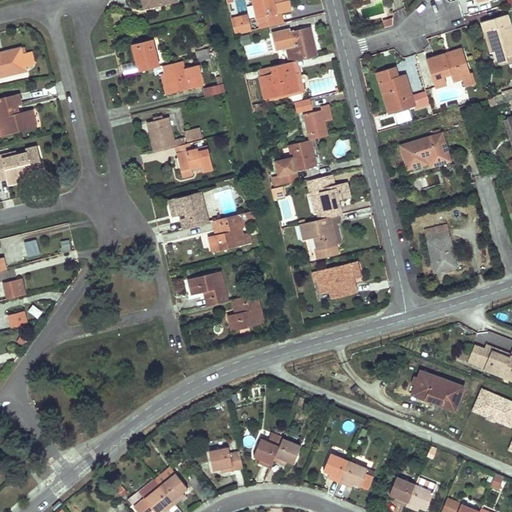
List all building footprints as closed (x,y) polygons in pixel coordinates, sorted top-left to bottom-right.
[(253,0),(258,19),(290,11),(289,6),(288,0),(275,3),(274,0),(253,0)] [(248,14),(231,18),(235,34),(252,30),(248,14)] [(511,54),(511,28),(508,14),(482,22),(483,27),(484,32),(489,30),(498,59),(499,64),(510,61),(509,56),(511,54)] [(276,50),(287,47),(290,62),(293,61),(298,60),(317,56),(312,38),(310,27),(273,36),(276,50)] [(489,30),(484,32),(493,60),(498,59),(489,30)] [(152,40),(133,44),(139,71),(159,66),(152,40)] [(20,48),(0,53),(0,76),(25,70),(25,67),(35,64),(31,52),(22,54),(20,48)] [(462,48),(445,53),(447,59),(464,53),(462,48)] [(436,56),(426,59),(435,87),(446,84),(444,76),(450,74),(453,81),(462,78),(461,75),(470,73),(464,53),(447,59),(445,53),(436,56)] [(184,60),(163,65),(169,93),(204,85),(200,65),(185,68),(184,60)] [(290,62),(259,69),(261,75),(260,76),(265,98),(300,91),(295,69),(293,61),(290,62)] [(300,67),(295,69),(300,91),(305,89),(301,74),(300,67)] [(387,69),(377,72),(389,113),(414,105),(405,74),(397,76),(395,67),(387,69)] [(22,104),(20,94),(0,98),(0,127),(2,136),(37,127),(32,110),(19,113),(17,105),(22,104)] [(297,115),(313,111),(311,99),(294,102),(297,115)] [(322,110),(304,114),(309,139),(311,139),(315,138),(328,135),(325,122),(333,120),(331,113),(329,104),(321,106),(322,110)] [(398,113),(400,122),(412,119),(410,110),(398,113)] [(168,118),(149,122),(155,151),(175,146),(174,139),(168,118)] [(511,129),(508,118),(503,119),(511,146),(511,129)] [(187,137),(188,141),(203,137),(200,127),(189,130),(187,137)] [(435,135),(400,145),(407,168),(427,163),(425,157),(428,156),(428,158),(447,152),(442,133),(441,133),(435,135)] [(175,146),(185,143),(184,136),(174,139),(175,146)] [(309,139),(289,144),(292,157),(280,160),(278,164),(280,175),(282,174),(296,171),(318,166),(315,155),(314,148),(311,139),(309,139)] [(185,143),(175,146),(182,175),(193,173),(192,167),(203,164),(204,170),(214,168),(209,146),(193,150),(191,142),(185,143)] [(45,176),(38,146),(26,149),(27,152),(18,155),(11,157),(10,153),(0,155),(0,181),(8,180),(32,173),(33,179),(45,176)] [(450,160),(447,152),(428,158),(428,156),(425,157),(427,163),(430,162),(431,166),(450,160)] [(284,183),(298,180),(296,171),(282,174),(284,183)] [(33,179),(32,173),(8,180),(9,185),(33,179)] [(308,179),(310,191),(316,190),(337,185),(334,173),(308,179)] [(280,175),(273,176),(275,185),(284,183),(282,174),(280,175)] [(338,215),(342,214),(339,200),(351,197),(349,190),(347,182),(337,185),(316,190),(322,211),(318,212),(320,219),(329,217),(338,215)] [(283,196),(281,186),(271,189),(273,198),(283,196)] [(322,211),(316,190),(310,191),(315,213),(318,212),(322,211)] [(201,193),(170,200),(173,215),(187,211),(188,217),(181,219),(183,228),(208,222),(201,193)] [(254,210),(213,221),(216,235),(210,236),(213,251),(253,241),(252,234),(243,233),(242,230),(240,222),(250,220),(255,218),(254,210)] [(338,215),(329,217),(331,224),(337,223),(340,222),(338,215)] [(320,219),(300,224),(304,238),(315,235),(320,257),(338,253),(336,244),(331,224),(329,217),(320,219)] [(240,222),(242,230),(250,220),(240,222)] [(337,223),(331,224),(336,244),(341,243),(339,232),(337,223)] [(447,229),(426,234),(435,271),(455,266),(447,229)] [(61,244),(63,253),(71,251),(69,243),(61,244)] [(360,276),(356,261),(312,273),(314,282),(317,281),(321,294),(330,291),(332,298),(352,293),(348,279),(354,278),(360,276)] [(220,272),(188,279),(192,294),(203,291),(206,306),(228,301),(220,272)] [(358,292),(354,278),(348,279),(352,293),(358,292)] [(28,295),(24,279),(19,281),(23,296),(28,295)] [(23,296),(19,281),(5,284),(9,299),(23,296)] [(257,294),(237,299),(240,311),(236,312),(229,315),(233,330),(264,322),(257,294)] [(32,305),(27,312),(38,320),(43,312),(32,305)] [(28,324),(25,310),(10,314),(13,328),(28,324)] [(24,346),(30,340),(21,333),(16,340),(24,346)] [(511,351),(511,354),(486,344),(484,349),(474,346),(468,361),(484,368),(484,370),(503,377),(505,371),(511,373),(511,351)] [(435,403),(455,411),(465,387),(420,371),(417,378),(414,379),(413,381),(413,383),(414,384),(413,390),(410,396),(412,397),(413,393),(436,401),(435,403)] [(511,426),(511,401),(482,389),(473,411),(511,427),(511,426)] [(412,397),(411,400),(433,408),(435,403),(436,401),(413,393),(412,397)] [(262,461),(261,464),(264,465),(270,468),(274,459),(282,440),(272,436),(270,442),(261,439),(253,457),(262,461)] [(301,446),(282,439),(282,440),(274,459),(284,464),(286,461),(289,462),(293,464),(301,446)] [(228,447),(209,451),(213,470),(222,468),(223,473),(231,471),(243,469),(240,451),(230,453),(228,447)] [(349,461),(331,454),(323,471),(328,473),(332,475),(330,479),(340,483),(349,461)] [(192,467),(187,460),(182,465),(187,471),(192,467)] [(367,470),(349,461),(340,483),(350,487),(351,483),(359,487),(368,490),(373,476),(366,474),(367,470)] [(160,486),(175,474),(170,468),(155,480),(160,486)] [(175,474),(160,486),(175,504),(183,497),(181,494),(183,492),(188,488),(175,474)] [(490,487),(499,490),(504,478),(496,474),(490,487)] [(415,485),(397,477),(390,495),(393,496),(398,499),(397,502),(406,506),(415,485)] [(433,492),(415,485),(406,506),(416,510),(418,506),(421,508),(426,510),(433,492)] [(160,486),(144,499),(134,507),(137,511),(154,511),(155,511),(158,511),(160,511),(165,507),(167,510),(175,504),(160,486)] [(479,511),(447,498),(441,511),(479,511)]
